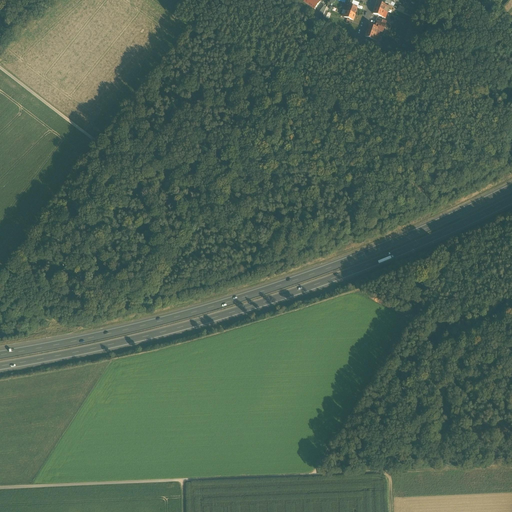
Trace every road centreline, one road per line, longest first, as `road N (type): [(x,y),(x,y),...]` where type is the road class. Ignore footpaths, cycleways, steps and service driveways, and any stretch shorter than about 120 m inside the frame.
road 1 (motorway): [(511,186),(252,293),(0,354)]
road 2 (motorway): [(0,365),(246,307),(511,199)]
road 3 (track): [(0,487),(389,471)]
road 4 (track): [(511,314),(456,334),(414,322),(314,474)]
road 5 (track): [(326,29),(203,211)]
road 6 (track): [(215,0),(98,144)]
road 7 (track): [(98,144),(0,272)]
road 8 (residential): [(374,0),(354,47),(288,0)]
road 9 (track): [(0,68),(98,144)]
road 10 (track): [(511,466),(389,471)]
